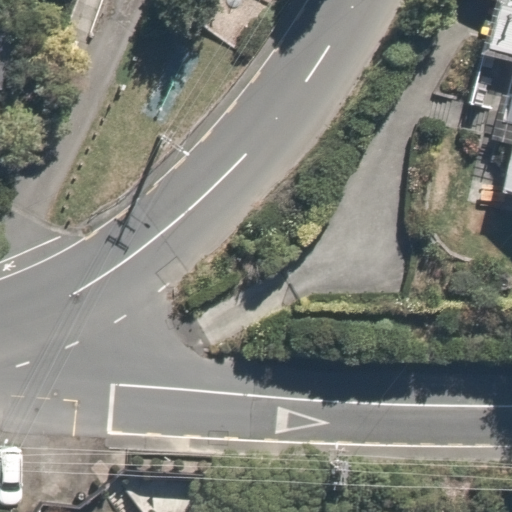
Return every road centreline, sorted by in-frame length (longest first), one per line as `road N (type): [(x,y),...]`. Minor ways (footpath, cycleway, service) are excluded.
road 1 (residential): [(48,336),(50,386),(108,402),(389,424),(511,421)]
road 2 (residential): [(48,336),(201,227),(313,109),(384,0)]
